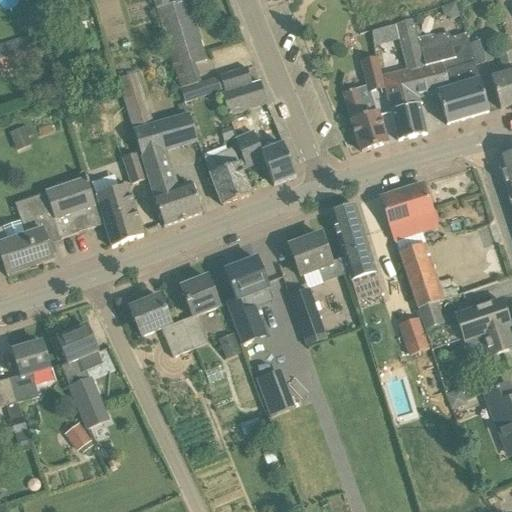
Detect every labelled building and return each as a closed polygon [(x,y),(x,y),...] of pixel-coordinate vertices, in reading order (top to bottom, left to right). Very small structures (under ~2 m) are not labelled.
[(188,0),(185,0),(170,5),(168,0),(153,0),(182,90),(201,84),(196,66),(208,62),(188,0)] [(480,0),(484,14),(495,11),(491,0),(480,0)] [(455,4),(441,8),(444,17),(452,20),(459,18),(455,4)] [(420,38),(418,38),(418,41),(417,41),(412,21),(394,25),(401,52),(406,73),(383,78),(398,142),(427,136),(427,134),(426,134),(417,100),(437,95),(420,38)] [(38,34),(0,45),(0,65),(2,71),(45,59),(38,34)] [(420,38),(437,95),(447,127),(489,114),(468,45),(469,44),(466,35),(449,39),(448,34),(434,37),(434,35),(420,38)] [(488,40),(470,44),(476,66),(494,62),(488,40)] [(511,56),(511,52),(498,55),(502,67),(508,65),(511,74),(492,80),(500,111),(511,107),(511,56)] [(375,60),(361,63),(368,95),(383,91),(375,60)] [(225,94),(252,85),(246,69),(220,78),(225,94)] [(165,153),(184,148),(197,144),(190,117),(153,128),(138,74),(118,80),(132,133),(135,133),(153,197),(164,229),(202,215),(202,214),(192,186),(177,191),(165,153)] [(260,83),(252,85),(225,94),(223,95),(230,118),(267,106),(260,83)] [(377,114),(365,118),(357,91),(343,95),(362,154),(387,145),(377,114)] [(59,102),(56,95),(48,98),(51,105),(59,102)] [(24,128),(9,135),(17,153),(32,147),(28,139),(33,137),(29,127),(25,129),(24,128)] [(231,128),(221,131),(225,144),(235,140),(231,128)] [(283,146),(282,146),(261,155),(254,133),(235,141),(246,170),(264,162),(274,188),(296,180),(283,146)] [(234,150),(205,161),(222,207),(251,196),(234,150)] [(511,154),(500,158),(498,162),(510,202),(511,209),(511,154)] [(139,156),(122,160),(130,187),(146,182),(139,156)] [(46,193),(46,194),(63,240),(102,227),(85,180),(46,193)] [(422,186),(380,199),(395,243),(437,229),(422,186)] [(128,188),(118,192),(96,198),(112,250),(143,238),(128,188)] [(63,240),(46,194),(15,205),(22,223),(0,229),(0,259),(1,259),(7,278),(53,262),(47,245),(63,240)] [(331,216),(352,285),(376,277),(355,206),(327,215),(327,217),(331,216)] [(320,236),(319,236),(319,237),(291,248),(290,247),(289,248),(301,280),(319,273),(323,285),(347,276),(341,260),(331,264),(320,236)] [(442,303),(423,246),(399,254),(418,311),(419,311),(436,305),(442,303)] [(255,309),(273,302),(256,260),(255,260),(255,261),(227,272),(226,272),(225,272),(232,290),(236,301),(226,305),(242,347),(265,338),(255,309)] [(197,318),(219,310),(207,279),(181,289),(192,319),(183,323),(194,351),(208,346),(197,318)] [(310,291),(289,298),(306,348),(327,341),(310,291)] [(194,351),(183,323),(172,327),(160,298),(130,310),(141,339),(161,331),(173,360),(194,351)] [(499,300),(454,315),(464,344),(480,339),(487,359),(511,350),(511,347),(503,322),(506,321),(499,300)] [(426,332),(443,326),(436,305),(419,311),(426,332)] [(401,328),(411,357),(428,351),(418,322),(401,328)] [(77,363),(97,354),(86,328),(57,340),(68,365),(61,368),(86,431),(87,431),(90,439),(103,434),(100,426),(108,423),(90,379),(85,381),(77,363)] [(234,335),(219,341),(226,360),(241,355),(234,335)] [(42,344),(13,353),(20,378),(10,381),(18,404),(38,399),(32,376),(50,371),(42,344)] [(508,363),(494,368),(497,376),(511,371),(508,363)] [(271,421),(291,413),(276,373),(255,381),(271,421)] [(0,408),(7,407),(11,421),(0,424),(0,434),(2,440),(27,433),(18,404),(10,381),(0,383),(0,408)] [(511,394),(508,385),(484,395),(497,426),(499,425),(511,458),(511,457),(511,394)] [(467,406),(461,390),(445,396),(451,412),(467,406)] [(90,444),(92,442),(79,425),(64,436),(77,453),(80,451),(83,455),(93,448),(90,444)] [(273,452),(263,456),(267,467),(277,463),(273,452)]
